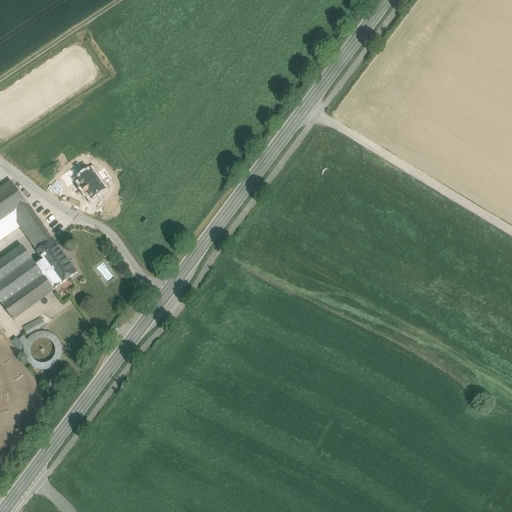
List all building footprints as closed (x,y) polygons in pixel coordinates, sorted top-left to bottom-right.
[(12,182),(0,190),(0,222),(11,215),(27,203),(12,182)] [(53,239),(27,203),(11,215),(15,220),(20,228),(37,251),(53,239)] [(11,215),(0,222),(0,230),(15,220),(11,215)] [(0,230),(0,242),(20,228),(15,220),(0,230)] [(77,273),(53,239),(37,251),(36,251),(43,260),(61,285),(77,273)] [(36,265),(23,249),(21,248),(0,263),(0,302),(13,320),(61,285),(43,260),(36,265)] [(41,318),(23,328),(26,333),(44,323),(41,318)] [(42,372),(63,344),(40,326),(29,339),(24,335),(19,341),(27,347),(24,351),(29,355),(26,359),(42,372)]
